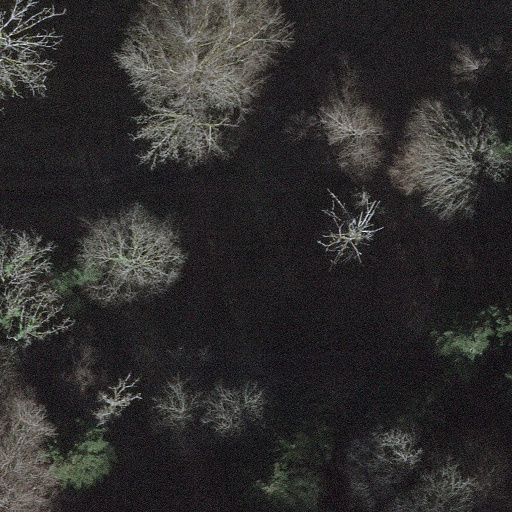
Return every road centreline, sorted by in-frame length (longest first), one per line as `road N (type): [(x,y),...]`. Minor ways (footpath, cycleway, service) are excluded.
road 1 (track): [(377,0),(305,73),(231,127),(149,160),(48,177),(0,176)]
road 2 (track): [(305,73),(409,51),(492,0)]
